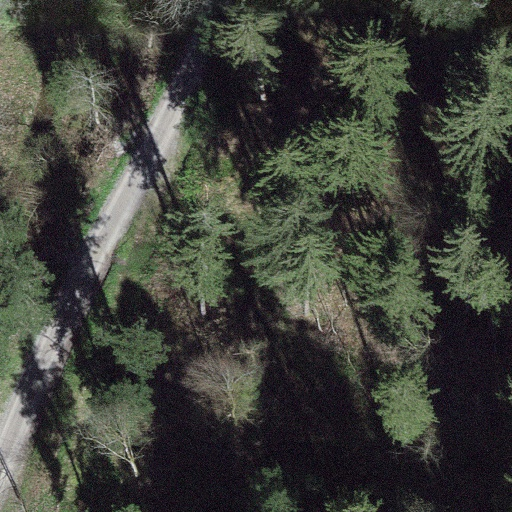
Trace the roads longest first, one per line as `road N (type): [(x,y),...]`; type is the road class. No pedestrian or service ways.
road 1 (track): [(0,480),(63,316),(219,0)]
road 2 (track): [(69,511),(78,433),(129,259),(144,161)]
